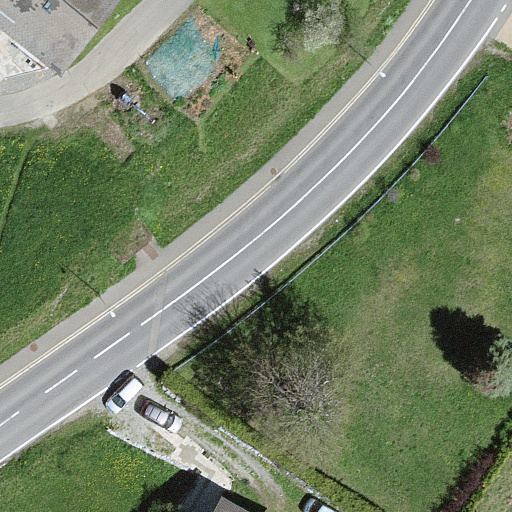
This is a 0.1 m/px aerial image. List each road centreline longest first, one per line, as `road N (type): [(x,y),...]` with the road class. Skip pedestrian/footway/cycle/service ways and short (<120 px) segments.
road 1 (tertiary): [(471,0),(324,174),(212,271),(0,422)]
road 2 (track): [(110,343),(159,403),(235,456),(267,493)]
road 3 (residential): [(172,0),(63,90),(0,108)]
